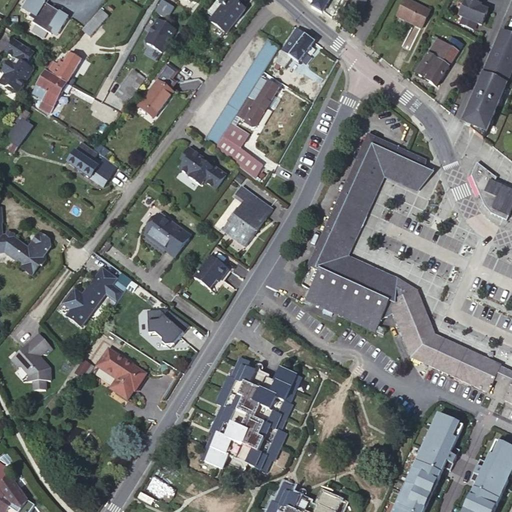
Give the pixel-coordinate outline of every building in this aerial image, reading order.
[(48,0),(27,0),(22,9),(30,14),(28,17),(33,20),(31,23),(50,35),(51,33),(54,29),(58,32),(67,18),(46,4),(48,0)] [(222,7),(212,18),(210,22),(225,34),(243,10),(230,0),(222,0),(219,4),(222,7)] [(322,13),(323,11),(329,0),(310,0),(314,3),(312,7),(322,13)] [(365,0),(348,0),(343,12),(357,18),(365,0)] [(407,0),(406,0),(397,17),(422,29),(430,12),(407,0)] [(463,17),(461,24),(474,29),(476,23),(482,25),(488,10),(479,6),(475,5),(476,2),(470,0),(465,0),(459,16),(463,17)] [(162,1),(155,11),(161,16),(163,13),(167,16),(173,8),(162,1)] [(207,13),(212,18),(222,7),(219,4),(216,1),(207,13)] [(106,18),(99,12),(81,32),(89,39),(106,18)] [(145,43),(160,52),(175,31),(158,20),(153,27),(153,28),(150,32),(145,39),(145,43)] [(470,129),(483,139),(511,69),(511,31),(505,28),(497,47),(495,46),(487,64),(490,65),(486,75),(483,74),(486,75),(480,90),(477,89),(469,107),(472,108),(466,124),(471,126),(470,129)] [(298,64),(314,44),(296,29),(281,51),(275,63),(283,68),(290,58),(298,64)] [(453,38),(447,46),(459,54),(464,46),(453,38)] [(6,53),(13,57),(16,58),(13,63),(11,61),(10,60),(3,73),(5,74),(0,83),(0,84),(7,89),(11,88),(20,93),(34,70),(26,64),(34,51),(14,39),(6,53)] [(263,73),(279,47),(267,39),(204,140),(216,146),(230,125),(263,73)] [(447,46),(438,40),(415,73),(436,88),(459,54),(447,46)] [(57,66),(51,62),(43,71),(44,72),(66,85),(70,78),(80,61),(68,54),(61,64),(59,63),(57,66)] [(152,83),(154,85),(139,105),(141,107),(154,117),(171,93),(168,91),(172,85),(168,82),(173,75),(163,68),(152,83)] [(143,79),(132,71),(115,95),(126,103),(143,79)] [(66,85),(44,72),(31,94),(42,100),(38,108),(49,115),(62,91),(66,85)] [(66,85),(71,88),(75,81),(70,78),(66,85)] [(267,82),(260,79),(249,99),(249,100),(255,103),(267,82)] [(267,82),(255,103),(244,121),(255,128),(278,89),(267,82)] [(67,94),(71,88),(66,85),(62,91),(67,94)] [(244,121),(255,103),(249,100),(239,118),(244,121)] [(16,116),(12,123),(2,138),(17,148),(31,127),(16,116)] [(241,169),(253,179),(262,168),(240,149),(248,137),(230,125),(216,146),(215,149),(241,169)] [(305,301),(324,309),(332,313),(375,332),(381,320),(395,316),(390,303),(414,296),(397,288),(398,286),(400,286),(401,283),(362,265),(359,272),(339,263),(381,169),(415,185),(422,175),(423,161),(367,135),(308,266),(318,271),(305,301)] [(102,187),(117,166),(104,158),(97,167),(89,161),(95,153),(83,144),(76,152),(68,163),(90,178),(90,179),(102,187)] [(108,152),(97,144),(93,150),(104,158),(108,152)] [(204,161),(205,158),(190,146),(183,156),(185,158),(179,166),(189,174),(188,175),(199,183),(202,179),(214,188),(225,174),(219,169),(215,170),(204,161)] [(219,169),(205,158),(204,161),(215,170),(219,169)] [(476,164),(471,176),(484,207),(490,215),(506,222),(511,208),(511,190),(510,189),(495,182),(496,179),(476,164)] [(241,188),(235,196),(245,204),(243,206),(240,211),(229,225),(226,229),(224,232),(245,248),(272,211),(241,188)] [(245,204),(235,196),(233,199),(243,206),(245,204)] [(229,225),(240,211),(236,208),(225,222),(229,225)] [(158,216),(152,224),(156,227),(148,237),(175,257),(188,238),(158,216)] [(156,227),(152,224),(145,235),(148,237),(156,227)] [(11,237),(2,234),(0,234),(0,252),(3,252),(15,260),(16,259),(23,263),(20,267),(31,275),(37,266),(41,265),(45,260),(44,256),(43,255),(49,246),(48,242),(38,234),(27,249),(11,237)] [(221,279),(228,269),(210,256),(194,278),(215,294),(215,293),(209,289),(218,277),(221,279)] [(115,301),(124,286),(115,279),(101,268),(81,295),(73,289),(62,304),(70,310),(65,316),(80,327),(104,294),(115,301)] [(497,380),(500,373),(432,341),(414,296),(390,303),(395,316),(412,360),(490,396),(497,380)] [(163,348),(174,347),(174,341),(171,339),(173,336),(178,340),(188,326),(165,309),(162,313),(160,312),(147,313),(149,336),(156,336),(163,341),(163,348)] [(34,327),(25,339),(27,340),(23,344),(21,344),(16,349),(19,351),(14,358),(20,363),(23,363),(31,369),(32,375),(37,374),(39,383),(51,380),(49,372),(54,371),(51,359),(38,349),(40,346),(45,345),(50,339),(34,327)] [(94,366),(115,379),(119,382),(113,392),(126,399),(132,390),(133,390),(143,373),(105,349),(94,366)] [(250,363),(239,358),(231,378),(228,376),(216,403),(222,406),(211,433),(213,434),(202,461),(223,470),(229,457),(267,473),(272,460),(275,461),(287,435),(280,432),(291,406),(289,405),(300,377),(280,368),(274,381),(272,380),(260,375),(247,369),(250,363)] [(89,365),(81,361),(73,373),(80,378),(89,365)] [(511,378),(504,375),(500,373),(497,380),(501,382),(511,387),(511,378)] [(119,382),(115,379),(108,389),(113,392),(119,382)] [(440,469),(450,474),(456,460),(446,456),(450,448),(453,450),(462,429),(437,417),(437,419),(440,420),(438,426),(434,424),(427,439),(431,441),(428,447),(424,445),(408,479),(412,481),(409,487),(405,485),(405,487),(409,489),(406,494),(402,492),(392,511),(423,511),(440,477),(437,476),(440,469)] [(476,470),(470,483),(480,488),(476,495),(473,493),(463,511),(494,511),(507,485),(504,483),(506,477),(510,479),(511,473),(511,452),(495,445),(486,465),(489,467),(486,474),(476,470)] [(446,456),(456,460),(459,453),(453,450),(450,448),(446,456)] [(480,462),(476,470),(486,474),(489,467),(486,465),(480,462)] [(0,485),(10,470),(0,463),(0,485)] [(447,480),(450,474),(440,469),(437,476),(440,477),(447,480)] [(29,511),(33,507),(26,502),(24,505),(21,501),(24,498),(9,475),(0,487),(0,511),(29,511)] [(480,488),(470,483),(466,490),(473,493),(476,495),(480,488)] [(338,511),(343,501),(322,492),(315,507),(288,495),(291,488),(281,484),(272,503),(269,502),(264,511),(338,511)]
